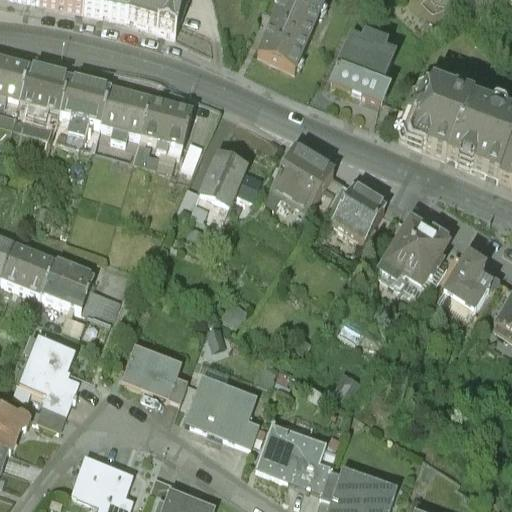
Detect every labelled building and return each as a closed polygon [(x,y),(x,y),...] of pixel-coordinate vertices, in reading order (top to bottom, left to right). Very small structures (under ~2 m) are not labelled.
[(84,12),(86,0),(41,0),(41,1),(40,3),(84,12)] [(86,0),(84,12),(127,19),(130,0),(86,0)] [(130,0),(127,19),(175,35),(185,0),(130,0)] [(278,0),(258,45),(295,62),(322,0),(278,0)] [(360,37),(349,32),(335,64),(335,68),(330,78),(382,101),(389,86),(381,83),(394,52),(383,47),(386,39),(364,30),(360,37)] [(0,106),(2,107),(4,98),(18,102),(26,69),(0,62),(0,106)] [(428,64),(419,83),(450,97),(459,78),(428,64)] [(26,69),(18,102),(31,105),(28,115),(44,119),(47,109),(59,112),(68,80),(26,69)] [(68,80),(59,112),(71,115),(68,127),(83,131),(86,119),(100,123),(108,91),(68,80)] [(419,83),(397,130),(400,136),(486,175),(506,132),(509,124),(479,110),(478,112),(472,110),(472,107),(450,97),(419,83)] [(108,91),(100,123),(112,126),(109,138),(124,142),(127,130),(140,134),(149,101),(108,91)] [(149,101),(140,134),(158,138),(156,146),(180,152),(182,145),(183,145),(191,112),(149,101)] [(0,110),(0,123),(12,126),(15,114),(0,110)] [(15,114),(12,126),(48,136),(51,124),(15,114)] [(68,127),(57,125),(54,137),(93,148),(97,135),(83,131),(68,127)] [(511,134),(506,132),(486,175),(511,186),(511,134)] [(97,135),(93,148),(112,152),(133,158),(137,145),(124,142),(109,138),(97,135)] [(198,141),(190,138),(183,157),(192,160),(198,141)] [(138,139),(137,145),(133,158),(174,168),(177,155),(148,147),(150,142),(138,139)] [(333,169),(295,145),(271,183),(281,190),(309,208),(317,194),(333,169)] [(245,162),(216,151),(200,189),(199,191),(230,203),(232,197),(236,188),(253,195),(260,177),(242,170),(245,162)] [(317,194),(327,200),(344,175),(333,169),(317,194)] [(344,175),(327,200),(336,207),(353,182),(344,175)] [(385,203),(353,182),(336,207),(333,212),(364,233),(385,203)] [(281,190),(271,183),(263,196),(273,202),(281,190)] [(199,191),(200,189),(187,184),(177,207),(190,213),(199,191)] [(240,200),(232,197),(230,203),(228,208),(236,211),(240,200)] [(397,239),(410,219),(400,213),(387,233),(397,239)] [(447,243),(410,219),(397,239),(378,268),(401,283),(408,273),(421,281),(429,270),(432,273),(441,260),(437,258),(447,243)] [(0,244),(0,281),(1,282),(13,249),(0,244)] [(13,249),(1,282),(40,297),(53,264),(13,249)] [(454,276),(467,257),(457,250),(444,270),(454,276)] [(496,277),(467,257),(454,276),(444,291),(474,311),(496,277)] [(53,264),(40,297),(80,312),(88,291),(92,279),(53,264)] [(88,291),(80,312),(112,325),(120,304),(88,291)] [(511,296),(494,324),(511,335),(511,296)] [(230,303),(219,320),(232,328),(243,311),(230,303)] [(46,310),(37,307),(31,322),(40,326),(46,310)] [(84,325),(66,318),(60,334),(78,341),(84,325)] [(54,330),(42,326),(39,335),(51,339),(54,330)] [(207,338),(211,353),(223,349),(218,334),(211,330),(207,338)] [(73,360),(36,345),(18,389),(47,401),(68,409),(70,410),(70,407),(77,392),(62,386),(65,380),(73,360)] [(181,372),(134,355),(121,389),(168,406),(176,385),(181,372)] [(77,392),(70,407),(79,410),(87,388),(65,380),(62,386),(77,392)] [(343,381),(333,397),(346,405),(356,388),(343,381)] [(186,389),(176,385),(168,406),(178,410),(186,389)] [(255,406),(201,386),(185,429),(250,454),(258,434),(246,429),(255,406)] [(311,391),(305,401),(321,410),(327,400),(311,391)] [(68,409),(47,401),(42,413),(63,422),(68,409)] [(1,411),(0,411),(0,453),(7,456),(10,457),(18,434),(25,431),(28,425),(26,421),(21,419),(16,421),(14,420),(15,419),(13,415),(1,411)] [(63,422),(42,413),(41,414),(36,428),(57,436),(63,422)] [(323,458),(285,444),(284,448),(267,441),(255,475),(309,495),(318,471),(323,458)] [(132,482),(84,465),(71,500),(101,510),(100,511),(129,511),(132,506),(124,503),(132,482)] [(329,476),(318,471),(309,495),(320,499),(328,479),(329,476)] [(390,511),(395,498),(341,478),(339,483),(330,507),(328,511),(390,511)] [(339,483),(328,479),(320,499),(319,503),(330,507),(339,483)] [(155,511),(158,505),(164,507),(168,496),(171,497),(174,488),(155,481),(143,511),(155,511)] [(211,511),(171,497),(168,496),(164,507),(158,505),(155,511),(211,511)]
